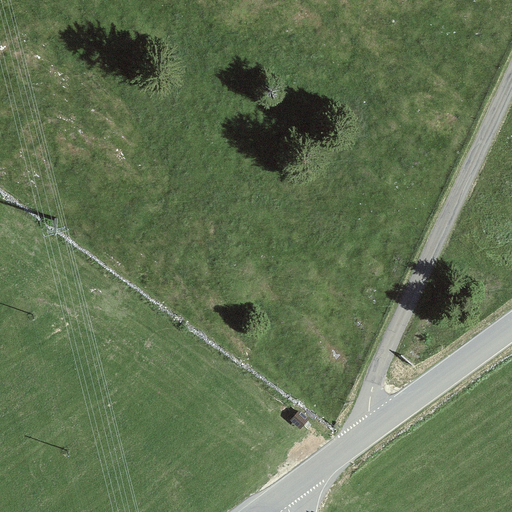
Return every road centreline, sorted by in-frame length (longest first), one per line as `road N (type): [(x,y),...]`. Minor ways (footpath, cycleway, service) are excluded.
road 1 (unclassified): [(366,433),(376,375),(511,80)]
road 2 (secondary): [(366,433),(511,327)]
